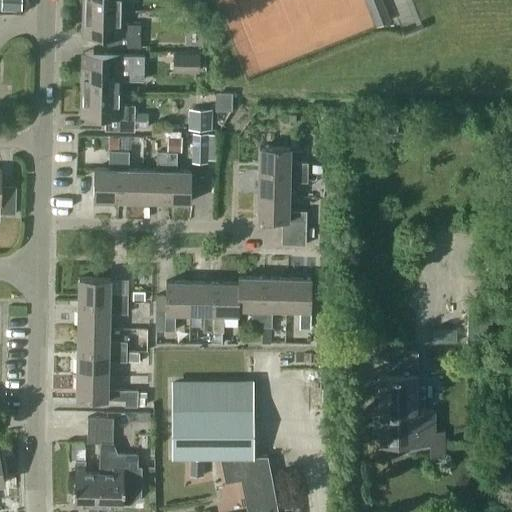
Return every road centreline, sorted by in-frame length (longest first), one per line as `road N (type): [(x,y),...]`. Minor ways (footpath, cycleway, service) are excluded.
road 1 (residential): [(34,416),(39,269)]
road 2 (residential): [(39,269),(42,140)]
